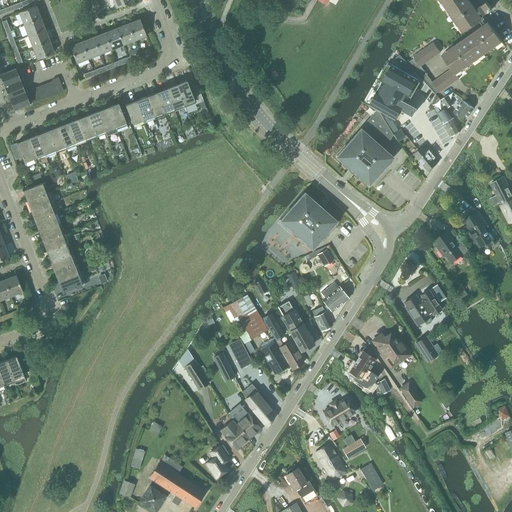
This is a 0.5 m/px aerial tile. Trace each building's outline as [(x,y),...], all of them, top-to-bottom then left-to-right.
[(132,0),(113,0),(117,8),(133,2),(132,0)] [(442,0),(444,2),(443,3),(452,16),(453,15),(459,24),(458,25),(464,32),(480,21),(474,12),(476,10),(472,4),(470,6),(465,0),(442,0)] [(484,15),(492,9),(487,2),(479,7),(484,15)] [(23,25),(40,19),(35,7),(19,13),(23,25)] [(28,36),(45,30),(40,19),(23,25),(28,36)] [(6,20),(2,22),(6,32),(10,30),(6,20)] [(128,24),(134,41),(146,36),(140,20),(128,24)] [(123,45),(134,41),(128,24),(116,29),(123,45)] [(502,42),(490,26),(482,32),(479,29),(474,33),(476,36),(459,48),(457,45),(451,49),(453,52),(445,58),(452,69),(456,74),(463,69),(462,68),(471,61),(472,62),(485,53),(485,52),(494,45),(495,46),(502,42)] [(111,50),(123,45),(116,29),(105,34),(111,50)] [(32,48),(49,41),(45,30),(28,36),(32,48)] [(100,55),(111,50),(105,34),(93,38),(100,55)] [(82,43),(88,59),(100,55),(93,38),(82,43)] [(49,41),(32,48),(37,60),(54,54),(49,41)] [(415,58),(408,63),(435,94),(438,92),(439,92),(454,82),(459,78),(456,74),(452,69),(447,72),(432,82),(421,66),(441,52),(434,42),(414,56),(415,58)] [(76,64),(88,59),(82,43),(70,47),(76,64)] [(148,49),(139,53),(141,57),(150,54),(148,49)] [(408,103),(406,101),(418,80),(392,65),(370,104),(396,118),(401,109),(404,110),(413,115),(417,108),(408,103)] [(7,86),(20,81),(15,69),(2,74),(7,86)] [(93,71),(84,74),(85,79),(95,75),(93,71)] [(56,90),(62,87),(58,78),(51,80),(52,82),(53,82),(56,90)] [(7,86),(11,98),(25,93),(20,81),(7,86)] [(57,94),(56,90),(53,82),(52,82),(47,84),(51,96),(57,94)] [(187,82),(176,86),(183,105),(194,101),(195,105),(196,105),(204,102),(197,86),(190,89),(187,82)] [(46,98),(51,96),(47,84),(41,86),(46,98)] [(35,89),(40,101),(46,98),(41,86),(35,89)] [(176,86),(166,90),(173,109),(174,111),(184,108),(183,105),(176,86)] [(30,91),(35,103),(40,101),(35,89),(30,91)] [(166,90),(156,94),(163,113),(173,109),(166,90)] [(29,105),(35,103),(30,91),(25,93),(29,105)] [(16,110),(29,105),(25,93),(11,98),(16,110)] [(156,94),(146,97),(154,117),(163,113),(156,94)] [(448,95),(442,99),(442,100),(448,108),(454,104),(448,95)] [(146,97),(136,102),(143,121),(154,117),(146,97)] [(466,119),(473,108),(474,108),(463,100),(455,112),(466,119)] [(136,102),(125,106),(126,108),(133,125),(143,121),(136,102)] [(118,104),(108,108),(115,127),(117,132),(128,128),(126,123),(118,104)] [(108,108),(98,112),(105,131),(107,136),(117,132),(115,127),(108,108)] [(451,136),(461,131),(453,118),(452,119),(446,108),(438,113),(445,123),(443,124),(451,136)] [(98,112),(88,116),(95,135),(105,131),(98,112)] [(375,113),(368,121),(389,140),(394,135),(389,126),(375,113)] [(88,116),(77,120),(85,139),(95,135),(88,116)] [(77,120),(67,124),(75,143),(85,139),(77,120)] [(67,124),(57,128),(65,147),(67,152),(77,148),(75,143),(67,124)] [(57,128),(47,132),(55,151),(65,147),(57,128)] [(368,185),(393,157),(360,129),(336,157),(368,185)] [(399,130),(394,133),(397,139),(403,136),(399,130)] [(47,132),(37,136),(45,155),(55,151),(47,132)] [(37,136),(27,140),(35,159),(45,155),(37,136)] [(27,140),(17,144),(24,163),(35,159),(27,140)] [(427,171),(436,164),(423,147),(414,154),(427,171)] [(62,175),(60,169),(54,171),(56,177),(62,175)] [(511,191),(505,177),(491,184),(497,195),(490,199),(494,206),(500,203),(501,205),(499,205),(509,225),(511,223),(511,191)] [(42,183),(23,191),(27,201),(46,194),(42,183)] [(46,194),(27,201),(31,212),(50,204),(55,202),(51,192),(46,194)] [(312,249),(336,221),(304,193),(280,221),(312,249)] [(50,204),(31,212),(35,222),(54,214),(50,204)] [(486,247),(494,242),(493,240),(485,228),(489,226),(479,211),(465,220),(468,225),(465,227),(479,249),(485,245),(486,247)] [(54,214),(35,222),(39,232),(58,224),(54,214)] [(58,224),(39,232),(43,242),(62,234),(58,224)] [(456,244),(447,232),(435,240),(439,245),(437,247),(444,257),(446,255),(452,263),(469,251),(462,240),(456,244)] [(62,234),(43,242),(47,252),(66,244),(62,234)] [(66,244),(47,252),(51,262),(70,255),(66,244)] [(4,246),(0,247),(0,260),(9,257),(4,246)] [(324,248),(305,257),(307,261),(318,256),(324,266),(332,261),(326,251),(324,248)] [(70,255),(51,262),(55,272),(74,265),(70,255)] [(74,265),(55,272),(59,282),(78,275),(74,265)] [(101,284),(107,282),(104,274),(98,277),(101,284)] [(4,280),(11,296),(23,292),(16,275),(4,280)] [(78,275),(59,282),(63,293),(82,285),(78,275)] [(258,289),(266,285),(263,279),(255,284),(258,289)] [(297,279),(290,283),(293,290),(301,286),(297,279)] [(0,300),(11,296),(4,280),(0,281),(0,300)] [(329,295),(323,300),(332,312),(349,299),(340,287),(339,288),(335,283),(325,290),(329,295)] [(244,344),(268,331),(242,287),(227,297),(221,304),(244,344)] [(441,310),(429,290),(421,295),(422,297),(419,300),(416,295),(404,303),(409,310),(408,311),(418,326),(424,321),(426,324),(428,324),(431,322),(432,320),(429,316),(432,313),(433,315),(441,310)] [(308,306),(313,305),(309,295),(304,297),(308,306)] [(289,301),(278,307),(283,316),(281,316),(301,351),(314,344),(294,309),(293,309),(289,301)] [(321,331),(331,326),(325,313),(322,307),(312,311),(315,317),(321,331)] [(270,313),(262,318),(293,370),(305,363),(297,350),(291,340),(286,343),(283,345),(280,339),(284,336),(277,323),(276,324),(270,313)] [(374,341),(391,366),(409,353),(399,339),(397,340),(396,338),(395,339),(394,338),(393,337),(392,337),(391,336),(390,336),(389,335),(387,336),(386,336),(385,336),(384,337),(383,335),(374,341)] [(428,362),(438,355),(426,336),(416,343),(428,362)] [(276,344),(264,351),(275,372),(279,374),(283,371),(283,368),(287,365),(276,344)] [(243,347),(232,353),(241,370),(252,364),(243,347)] [(188,350),(179,362),(183,368),(184,368),(199,390),(209,383),(194,360),(188,350)] [(363,351),(356,361),(378,376),(381,371),(372,365),(376,359),(363,351)] [(225,380),(234,376),(222,353),(214,357),(225,380)] [(18,357),(21,364),(26,362),(24,355),(18,357)] [(5,361),(13,380),(15,385),(17,384),(17,385),(25,381),(16,357),(5,361)] [(0,377),(3,384),(13,380),(5,361),(0,363),(0,377)] [(356,361),(349,372),(355,376),(353,380),(363,386),(365,382),(372,386),(378,376),(356,361)] [(384,379),(377,383),(382,394),(390,390),(384,379)] [(252,384),(242,390),(245,397),(249,406),(252,409),(267,427),(276,413),(252,384)] [(411,391),(407,384),(401,389),(413,407),(421,402),(413,390),(411,391)] [(346,398),(324,412),(332,426),(355,412),(346,398)] [(506,406),(499,409),(503,419),(510,416),(506,406)] [(232,421),(248,439),(260,428),(248,414),(245,410),(232,421)] [(236,449),(248,439),(232,421),(220,430),(224,434),(224,435),(236,449)] [(153,422),(148,430),(157,435),(162,427),(153,422)] [(348,446),(342,450),(348,458),(364,448),(359,439),(355,441),(353,437),(345,442),(348,446)] [(333,481),(347,472),(329,444),(316,452),(333,481)] [(216,478),(228,470),(223,463),(229,459),(220,446),(209,453),(213,458),(206,463),(216,478)] [(136,448),(131,466),(139,469),(145,451),(136,448)] [(160,462),(149,478),(176,495),(172,501),(178,505),(182,499),(195,508),(205,492),(178,474),(183,467),(164,455),(160,462)] [(370,463),(360,469),(372,490),(383,484),(370,463)] [(296,468),(295,466),(286,471),(287,474),(286,475),(294,490),(296,489),(301,497),(314,490),(309,481),(306,482),(298,467),(296,468)] [(120,490),(119,493),(120,493),(130,497),(135,484),(124,480),(120,490)] [(149,485),(138,502),(154,511),(156,511),(167,496),(149,485)] [(343,490),(336,499),(343,507),(352,504),(352,493),(343,490)] [(280,511),(301,511),(296,503),(280,511)]
